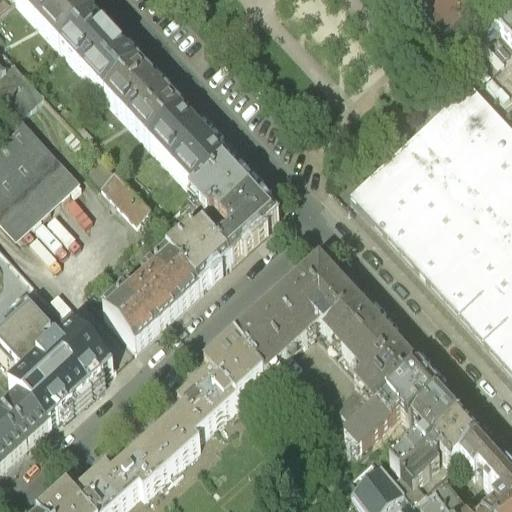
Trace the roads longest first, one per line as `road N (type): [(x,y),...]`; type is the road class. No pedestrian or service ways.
road 1 (residential): [(11,511),(319,230)]
road 2 (residential): [(319,230),(114,0)]
road 3 (residential): [(511,439),(319,230)]
